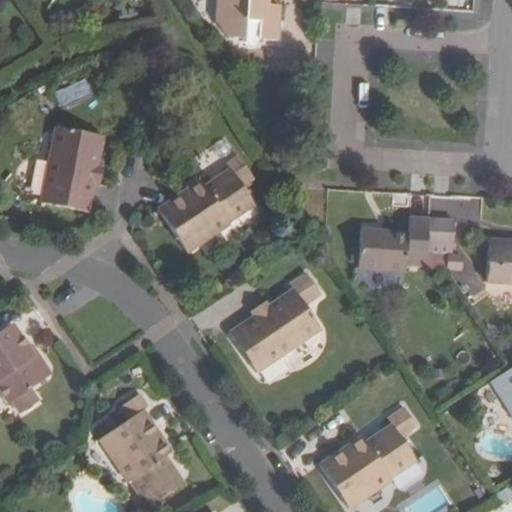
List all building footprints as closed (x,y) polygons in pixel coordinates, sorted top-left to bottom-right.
[(218,0),(218,21),(228,37),(278,40),(279,5),(268,4),(267,0),(218,0)] [(63,103),(91,94),(87,81),(59,90),(63,103)] [(57,128),(42,204),(89,213),(94,185),(98,166),(103,137),(57,128)] [(201,182),(158,210),(187,252),(230,223),(229,222),(254,204),(242,186),(241,184),(251,176),(239,157),(227,165),(231,169),(204,187),(201,182)] [(103,167),(98,166),(94,185),(100,186),(103,167)] [(251,176),(241,184),(242,186),(253,179),(251,176)] [(429,220),(429,218),(409,218),(408,233),(361,230),(358,267),(405,271),(405,266),(425,267),(426,257),(426,251),(429,220)] [(453,221),(429,220),(426,251),(452,254),(453,221)] [(511,245),(511,240),(489,238),(487,281),(511,283),(511,245)] [(295,289),(270,307),(255,317),(231,333),(257,373),(320,330),(304,306),(303,305),(321,292),(308,273),(292,285),(295,289)] [(321,292),(303,305),(304,306),(322,294),(321,292)] [(252,312),(255,317),(270,307),(267,302),(252,312)] [(13,400),(21,413),(40,400),(31,387),(51,374),(32,345),(28,348),(12,325),(0,332),(0,390),(8,403),(13,400)] [(267,385),(289,373),(283,361),(260,374),(267,385)] [(511,369),(494,382),(511,408),(511,369)] [(139,395),(136,397),(144,410),(148,408),(139,395)] [(129,480),(147,506),(183,483),(166,457),(170,453),(143,410),(144,410),(136,397),(121,407),(129,420),(99,439),(127,482),(129,480)] [(362,437),(320,466),(349,509),(391,481),(390,478),(415,460),(402,439),(418,427),(405,407),(388,418),(392,425),(366,443),(362,437)] [(406,511),(439,511),(451,505),(437,483),(403,505),(406,511)]
